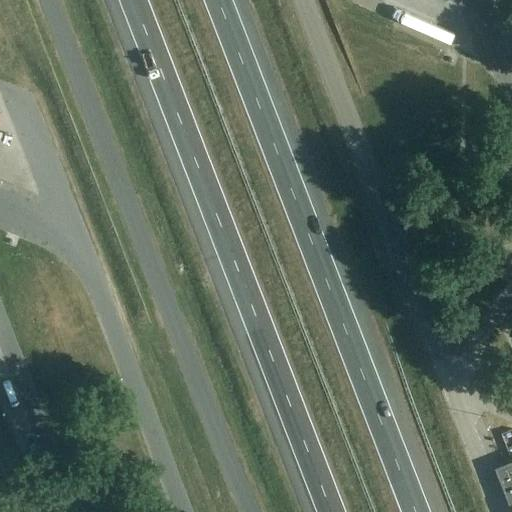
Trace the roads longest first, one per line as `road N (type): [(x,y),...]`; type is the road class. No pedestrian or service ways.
road 1 (motorway): [(132,0),(330,511)]
road 2 (motorway): [(417,511),(219,0)]
